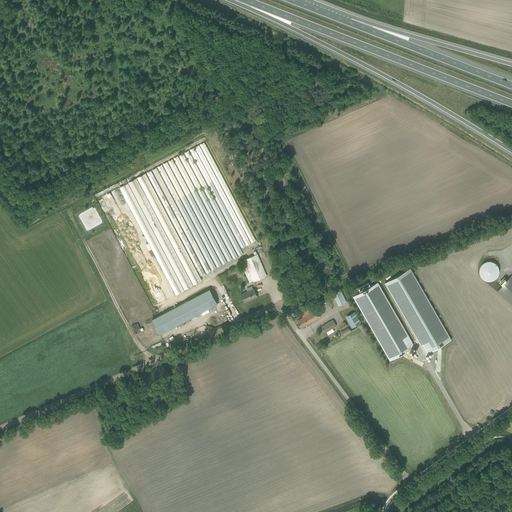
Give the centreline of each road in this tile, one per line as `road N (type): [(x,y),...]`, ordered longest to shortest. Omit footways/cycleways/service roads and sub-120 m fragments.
road 1 (track): [(295,328),(282,308),(266,313),(0,430)]
road 2 (motorway): [(234,0),(390,78),(511,152)]
road 3 (motorway): [(243,0),(511,103)]
road 4 (unclassified): [(409,482),(295,328)]
road 5 (motorway): [(511,85),(349,22)]
road 6 (motorway): [(511,65),(349,22)]
road 7 (unclassified): [(409,482),(511,404)]
